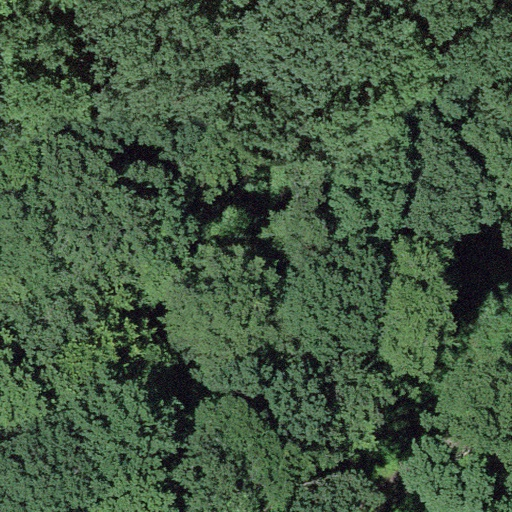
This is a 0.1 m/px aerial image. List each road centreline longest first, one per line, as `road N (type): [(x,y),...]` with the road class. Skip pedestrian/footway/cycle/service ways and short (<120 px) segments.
road 1 (track): [(78,511),(0,306)]
road 2 (track): [(343,511),(511,377)]
